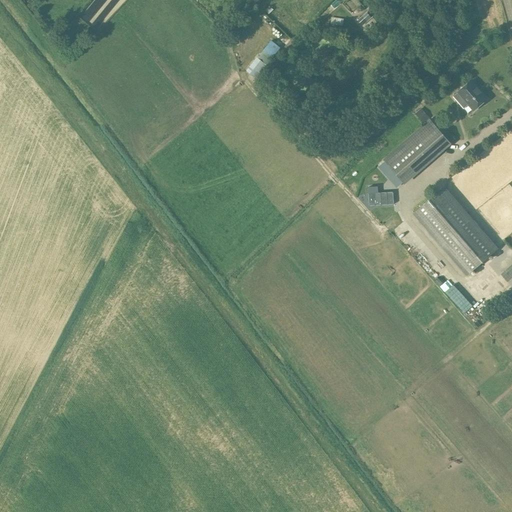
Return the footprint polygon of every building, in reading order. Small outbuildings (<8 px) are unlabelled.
[(92,0),(81,17),(98,29),(118,0),(92,0)] [(344,19),(331,17),(330,26),(342,27),(344,19)] [(246,68),(255,76),(282,46),(273,38),(246,68)] [(487,99),(471,81),(458,92),(474,111),(487,99)] [(414,114),(421,122),(428,116),(421,108),(414,114)] [(450,142),(430,120),(384,160),(403,182),(450,142)] [(393,204),(392,191),(377,192),(377,186),(367,186),(368,205),(393,204)] [(497,249),(444,187),(413,213),(467,275),(497,249)]
